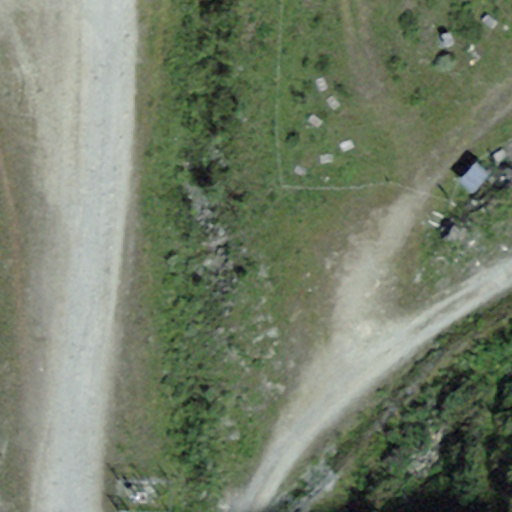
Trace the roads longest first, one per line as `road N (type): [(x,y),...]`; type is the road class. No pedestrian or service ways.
road 1 (track): [(65,511),(101,0)]
road 2 (track): [(373,245),(343,367),(244,511)]
road 3 (track): [(437,176),(352,0)]
road 4 (track): [(343,367),(511,269)]
road 5 (track): [(373,245),(511,112)]
